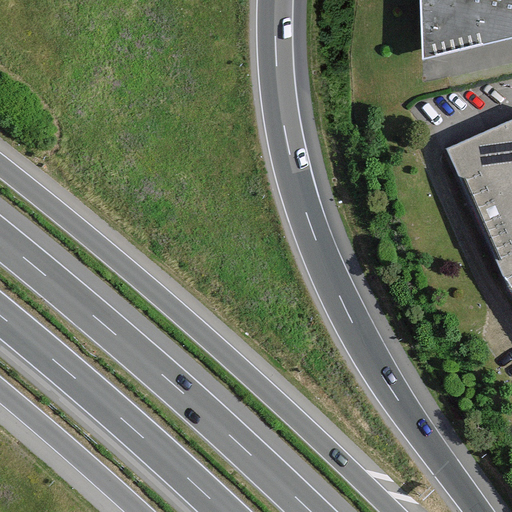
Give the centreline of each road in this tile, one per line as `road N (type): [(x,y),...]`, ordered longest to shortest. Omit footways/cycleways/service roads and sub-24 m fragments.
road 1 (motorway): [(394,511),(257,380),(0,164)]
road 2 (motorway): [(412,420),(365,346),(311,226),(280,97),(277,0)]
road 3 (motorway): [(312,511),(0,237)]
road 4 (motorway): [(0,316),(222,511)]
road 5 (unknown): [(511,101),(446,130),(432,155),(439,185),(511,321)]
road 6 (motorway): [(0,390),(138,511)]
